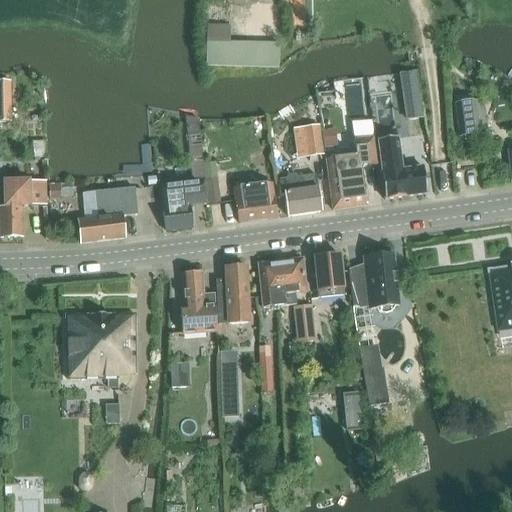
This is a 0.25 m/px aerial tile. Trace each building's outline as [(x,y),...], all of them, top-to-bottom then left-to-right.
[(207,25),(205,66),(277,69),(279,14),(252,13),(251,44),(229,43),(230,26),(207,25)] [(10,83),(0,83),(0,122),(11,123),(10,83)] [(419,89),(403,91),(408,121),(423,118),(419,89)] [(479,134),(475,103),(456,106),(460,137),(479,134)] [(198,121),(186,118),(188,136),(200,134),(198,121)] [(377,165),(371,123),(355,125),(357,140),(353,140),(355,155),(325,160),(332,211),(365,206),(360,167),(377,165)] [(307,159),(324,156),(320,126),(302,129),(307,159)] [(335,132),(322,133),(324,148),(336,146),(335,132)] [(402,171),(398,139),(378,142),(382,174),(381,174),(385,201),(427,195),(425,183),(427,183),(426,180),(425,180),(423,168),(402,171)] [(201,148),(189,150),(191,165),(203,163),(201,148)] [(216,163),(204,165),(205,177),(217,175),(216,163)] [(209,206),(221,204),(217,175),(205,177),(209,206)] [(285,180),(280,180),(281,192),(284,192),(288,217),(320,212),(315,175),(299,178),(297,175),(287,176),(285,180)] [(148,186),(157,185),(156,177),(148,178),(148,186)] [(161,192),(166,232),(191,228),(189,208),(208,205),(204,180),(192,182),(160,186),(161,192)] [(3,208),(0,207),(0,239),(20,239),(20,208),(46,208),(46,182),(3,182),(3,208)] [(239,188),(235,189),(239,224),(276,219),(271,184),(239,188)] [(58,186),(49,186),(50,200),(58,199),(58,186)] [(99,220),(98,220),(78,222),(80,244),(124,239),(121,216),(137,215),(134,190),(96,193),(99,220)] [(133,230),(134,243),(164,241),(163,228),(133,230)] [(368,309),(376,308),(377,310),(378,311),(379,312),(381,313),(382,314),(384,314),(385,314),(387,314),(389,313),(390,312),(391,311),(392,310),(393,308),(394,307),(399,306),(393,255),(386,255),(384,252),(380,251),(376,250),(373,252),(370,254),(368,258),(368,261),(369,269),(348,271),(353,307),(368,306),(368,309)] [(317,298),(343,295),(339,255),(313,258),(317,298)] [(301,260),(280,263),(284,306),(295,305),(294,294),(305,293),(301,260)] [(284,307),(280,263),(258,265),(262,309),(277,307),(277,308),(284,307)] [(511,266),(490,270),(499,334),(511,331),(511,266)] [(218,324),(249,323),(246,267),(224,268),(224,280),(215,281),(218,324)] [(214,294),(203,295),(201,273),(181,274),(183,307),(180,308),(182,335),(216,332),(214,294)] [(316,342),(312,306),(293,308),(297,344),(316,342)] [(65,379),(108,379),(108,389),(119,389),(119,377),(134,377),(134,316),(65,317),(65,379)] [(261,355),(277,355),(276,334),(261,334),(261,355)] [(363,349),(368,378),(383,376),(378,347),(363,349)] [(271,364),(260,365),(261,394),(272,393),(271,364)] [(238,384),(222,385),(222,400),(222,418),(239,418),(238,384)] [(385,392),(366,395),(367,407),(386,404),(385,392)] [(21,460),(20,482),(43,483),(43,460),(21,460)] [(81,478),(81,488),(83,490),(88,490),(90,488),(91,479),(88,476),(84,476),(81,478)]
